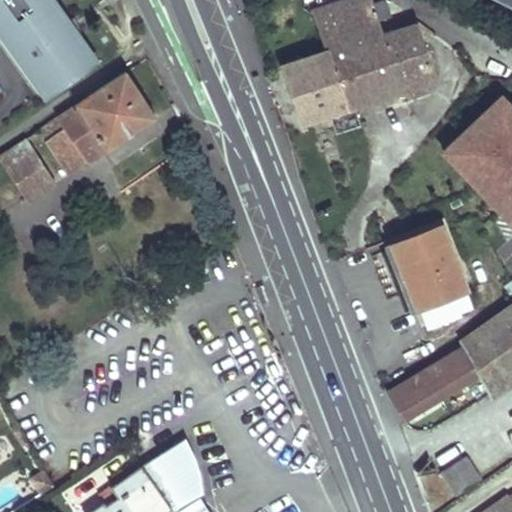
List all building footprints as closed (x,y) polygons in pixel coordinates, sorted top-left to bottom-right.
[(51,0),(0,0),(0,27),(50,98),(98,65),(51,0)] [(119,0),(111,0),(121,17),(127,15),(119,0)] [(369,0),(353,0),(318,13),(319,18),(330,50),(382,38),(369,0)] [(511,0),(495,0),(511,8),(511,0)] [(417,26),(382,38),(403,90),(436,79),(417,26)] [(403,90),(382,38),(330,50),(352,109),(403,90)] [(330,50),(286,66),(306,125),(352,109),(330,50)] [(126,71),(37,130),(66,174),(86,161),(87,163),(155,116),(126,71)] [(511,112),(500,100),(443,153),(511,230),(511,112)] [(0,154),(0,202),(3,207),(24,194),(28,199),(54,182),(25,138),(0,154)] [(463,316),(461,313),(474,308),(442,226),(394,244),(420,311),(425,309),(433,329),(463,316)] [(394,244),(386,247),(414,314),(420,311),(394,244)] [(465,348),(387,396),(404,422),(480,376),(493,401),(511,387),(511,305),(461,340),(465,348)] [(104,502),(90,511),(216,511),(206,496),(190,450),(183,439),(111,487),(117,496),(106,505),(104,502)] [(469,457),(443,473),(459,498),(484,480),(469,457)] [(45,470),(32,478),(42,494),(55,485),(45,470)] [(510,495),(485,511),(511,511),(511,496),(511,498),(510,495)]
